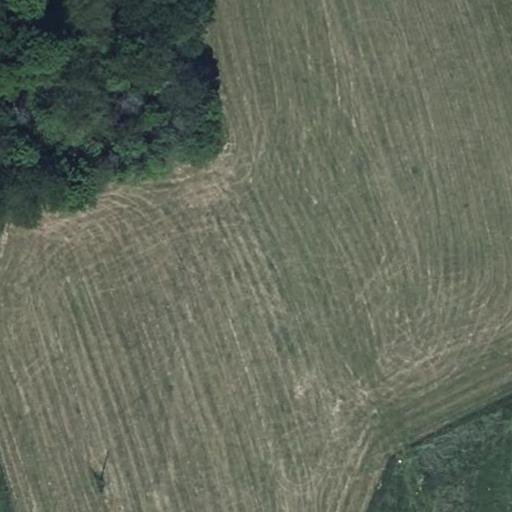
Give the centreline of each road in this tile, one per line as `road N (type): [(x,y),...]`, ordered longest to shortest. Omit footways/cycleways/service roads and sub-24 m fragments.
road 1 (track): [(0,225),(59,194),(204,160)]
road 2 (track): [(159,0),(165,58),(204,160)]
